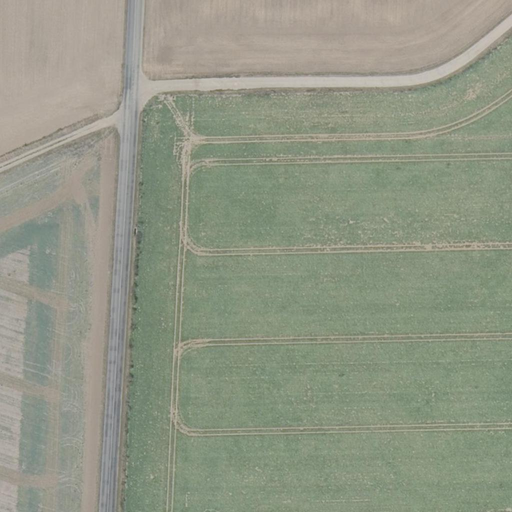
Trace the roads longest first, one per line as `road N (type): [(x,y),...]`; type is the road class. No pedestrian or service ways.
road 1 (tertiary): [(110,511),(134,0)]
road 2 (track): [(511,19),(464,58),(410,80),(132,90)]
road 3 (track): [(131,110),(0,164)]
